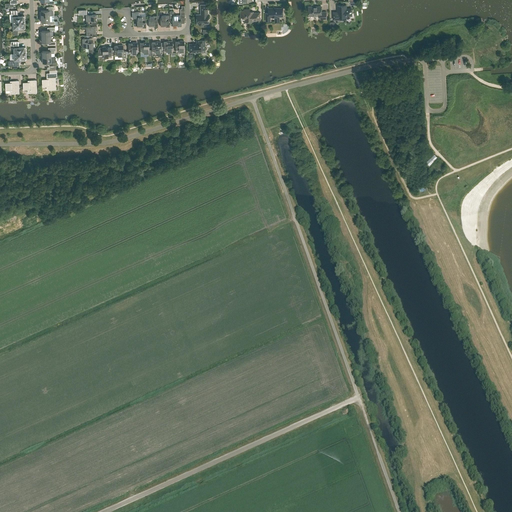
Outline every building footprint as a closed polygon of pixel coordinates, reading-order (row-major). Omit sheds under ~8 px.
[(200,5),(200,14),(196,14),(196,23),(198,23),(198,24),(199,25),(200,26),(201,26),(203,25),(203,24),(204,23),(208,23),(208,14),(207,14),(207,5),(200,5)] [(337,6),(338,12),(333,12),(333,19),(338,19),(338,20),(344,20),(344,17),(347,17),(347,16),(352,15),(351,9),(346,9),(346,5),(337,6)] [(320,19),(327,19),(326,12),(321,12),(321,6),(308,7),(309,16),(320,15),(320,19)] [(40,11),(39,11),(39,16),(49,15),(49,11),(50,11),(49,10),(54,10),(54,7),(48,7),(48,10),(40,10),(40,11)] [(282,12),(282,8),(274,8),(269,8),(269,13),(265,13),(266,21),(270,21),(270,17),(275,16),(275,23),(280,22),(280,16),(282,16),(282,15),(283,15),(283,12),(282,12)] [(25,22),(24,16),(17,16),(17,10),(9,10),(10,14),(12,14),(12,16),(13,22),(25,22)] [(181,25),(180,15),(174,15),(174,11),(170,11),(170,25),(172,25),(172,26),(176,26),(176,25),(181,25)] [(253,20),(260,20),(260,12),(253,13),(253,11),(248,12),(248,11),(240,11),(241,20),(245,20),(245,22),(253,21),(253,20)] [(140,26),(146,26),(145,16),(139,16),(139,12),(136,12),(132,12),(132,18),(136,18),(137,27),(140,27),(140,26)] [(86,15),(86,24),(96,23),(96,18),(97,18),(96,14),(86,15)] [(39,16),(40,20),(41,20),(41,21),(48,21),(49,24),(55,24),(55,21),(54,21),(54,15),(49,15),(39,16)] [(164,26),(169,25),(169,15),(160,16),(160,26),(164,26)] [(152,26),(157,26),(157,16),(148,16),(149,27),(152,27),(152,26)] [(18,28),(25,28),(25,22),(13,22),(13,29),(13,31),(11,31),(11,35),(18,34),(18,28)] [(86,29),(86,35),(97,35),(96,30),(97,30),(97,26),(82,27),(82,29),(86,29)] [(41,31),(40,32),(40,36),(50,36),(50,32),(50,30),(55,30),(55,27),(49,27),(49,30),(41,31)] [(40,36),(40,41),(41,41),(42,42),(49,41),(49,45),(55,44),(55,41),(51,41),(51,40),(50,40),(50,36),(40,36)] [(92,38),(82,39),(83,47),(90,47),(90,51),(88,51),(89,56),(93,56),(95,51),(93,51),(93,47),(93,43),(92,38)] [(180,41),(175,41),(175,51),(184,51),(184,40),(180,41)] [(189,44),(189,52),(200,52),(200,50),(205,49),(204,40),(196,40),(196,44),(189,44)] [(26,53),(26,47),(19,47),(18,41),(11,41),(11,45),(13,45),(14,47),(14,53),(26,53)] [(157,42),(152,42),(152,52),(158,52),(158,56),(161,56),(160,41),(157,41),(157,42)] [(163,42),(164,52),(172,52),(172,41),(168,41),(168,42),(163,42)] [(133,43),(128,43),(128,53),(137,53),(137,42),(133,42),(133,43)] [(145,42),(140,43),(140,53),(148,52),(148,55),(151,55),(151,50),(149,50),(149,42),(145,42)] [(119,45),(114,46),(114,56),(123,55),(123,57),(127,57),(126,51),(123,51),(123,45),(119,45)] [(42,52),(41,52),(41,57),(51,56),(51,53),(54,53),(54,51),(56,51),(55,47),(49,48),(50,51),(42,51),(42,52)] [(106,47),(102,47),(99,47),(99,49),(98,49),(98,56),(102,56),(102,57),(111,57),(111,47),(106,47)] [(19,59),(26,59),(26,53),(14,53),(14,60),(14,62),(12,62),(12,66),(19,65),(19,59)] [(41,57),(41,61),(42,61),(42,62),(50,62),(50,66),(56,66),(56,61),(55,61),(55,56),(51,56),(41,57)] [(42,79),(42,86),(48,86),(48,90),(55,89),(56,89),(55,77),(57,77),(57,73),(56,73),(49,73),(49,79),(42,79)] [(5,83),(5,90),(11,90),(11,93),(18,93),(19,93),(19,80),(18,80),(13,81),(13,82),(5,83)] [(23,89),(29,89),(29,93),(36,92),(37,92),(36,80),(30,80),(30,82),(23,82),(23,89)] [(429,166),(438,157),(434,154),(426,163),(429,166)]
